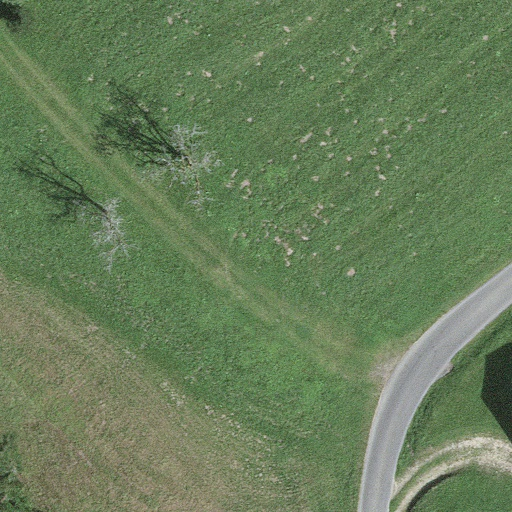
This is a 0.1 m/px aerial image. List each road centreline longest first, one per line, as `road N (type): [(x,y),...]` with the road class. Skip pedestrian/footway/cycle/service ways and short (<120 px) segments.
road 1 (unclassified): [(375,511),(383,450),(406,394),(465,323),(511,284)]
road 2 (track): [(385,511),(426,466),(476,452),(510,458)]
